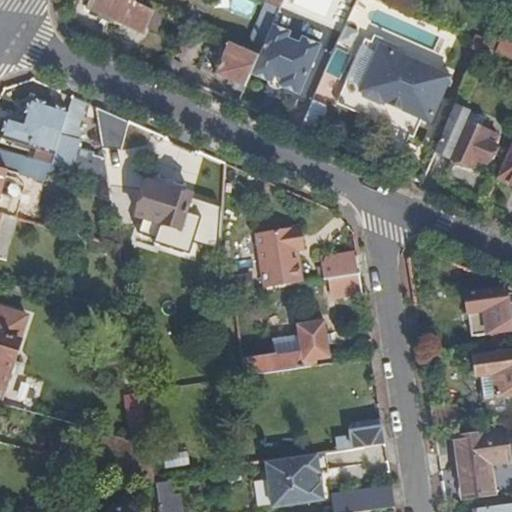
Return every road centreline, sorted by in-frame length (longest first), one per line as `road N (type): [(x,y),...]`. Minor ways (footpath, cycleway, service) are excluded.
road 1 (residential): [(9,33),(377,198)]
road 2 (residential): [(419,511),(377,198)]
road 3 (residential): [(377,198),(511,258)]
